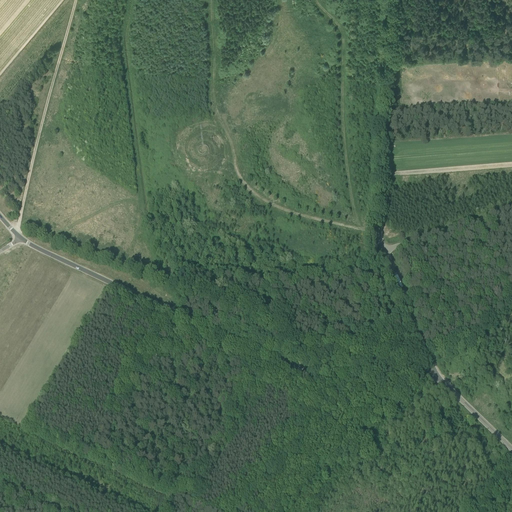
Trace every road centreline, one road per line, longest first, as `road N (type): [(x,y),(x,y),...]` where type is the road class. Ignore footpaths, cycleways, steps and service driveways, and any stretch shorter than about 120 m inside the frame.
road 1 (tertiary): [(430,372),(290,363),(21,239)]
road 2 (unclassified): [(384,245),(379,206),(395,0)]
road 3 (track): [(16,234),(76,0)]
road 4 (track): [(365,371),(233,511)]
road 5 (unclassified): [(430,372),(384,245)]
road 6 (unclassified): [(384,245),(511,208)]
